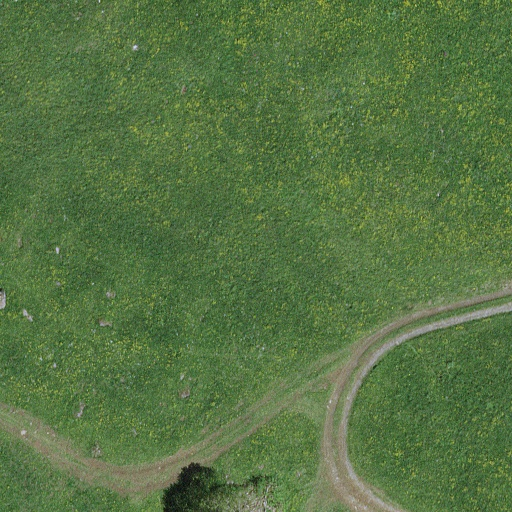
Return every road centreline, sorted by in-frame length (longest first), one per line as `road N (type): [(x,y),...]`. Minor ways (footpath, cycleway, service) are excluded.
road 1 (track): [(0,417),(88,466),(162,473),(230,445),(363,357)]
road 2 (track): [(511,302),(425,321),(363,357),(346,387),(338,450),(349,476),(389,511)]
